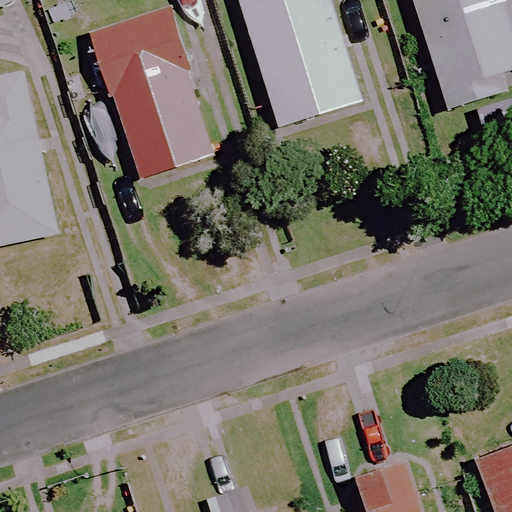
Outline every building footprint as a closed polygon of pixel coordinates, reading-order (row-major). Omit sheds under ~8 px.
[(0,0),(0,10),(22,1),(21,0),(0,0)] [(361,105),(328,0),(237,0),(278,130),(361,105)] [(412,0),(447,113),(507,95),(502,76),(511,72),(511,28),(503,0),(412,0)] [(219,155),(179,41),(121,61),(115,44),(95,51),(140,182),(219,155)] [(0,248),(58,236),(24,77),(0,82),(0,248)] [(511,511),(511,446),(485,457),(505,511),(511,511)] [(440,511),(423,455),(367,472),(377,505),(355,511),(440,511)]
